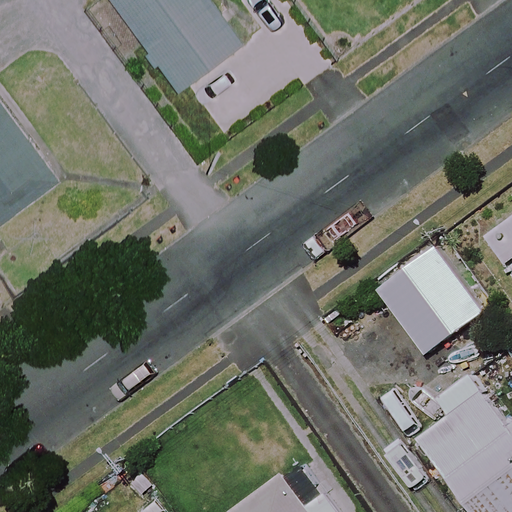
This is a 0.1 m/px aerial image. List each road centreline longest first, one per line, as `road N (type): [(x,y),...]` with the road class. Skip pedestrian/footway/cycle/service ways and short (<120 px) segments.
road 1 (tertiary): [(0,433),(511,56)]
road 2 (unknown): [(222,268),(39,0)]
